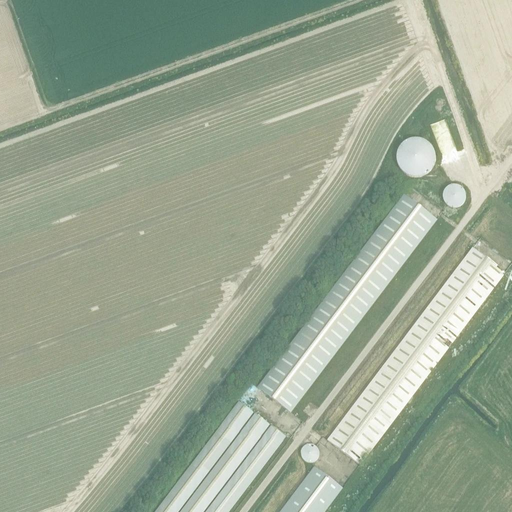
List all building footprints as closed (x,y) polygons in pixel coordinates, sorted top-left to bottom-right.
[(441,143),(455,139),(448,116),(434,120),(441,143)] [(470,202),(471,183),(450,182),(449,200),(470,202)] [(258,389),(290,413),(437,220),(405,196),(258,389)] [(328,442),(360,466),(505,273),(473,249),(328,442)] [(177,511),(253,413),(239,403),(156,511),(177,511)] [(271,427),(206,511),(228,511),(285,437),(271,427)] [(280,511),(325,511),(343,489),(314,468),(280,511)]
